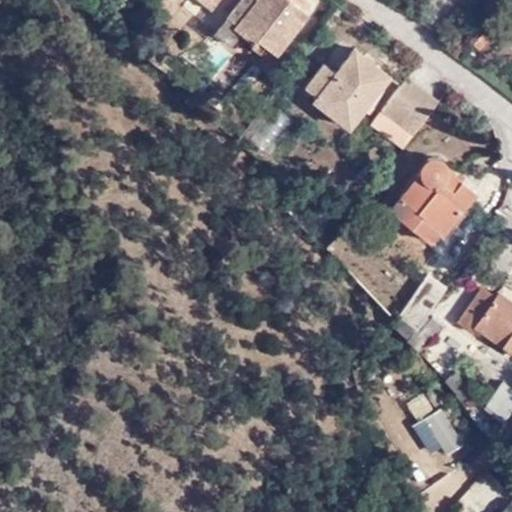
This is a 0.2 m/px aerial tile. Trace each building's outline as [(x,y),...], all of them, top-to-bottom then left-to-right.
[(199,0),(210,9),(217,0),(199,0)] [(254,0),(238,0),(215,32),(231,46),(238,37),(268,60),(275,52),(260,40),(257,43),(234,26),(254,0)] [(254,0),(234,26),(257,43),(260,40),(275,52),(307,12),(292,0),(254,0)] [(147,15),(130,37),(136,42),(153,19),(147,15)] [(388,74),(355,48),(336,72),(323,62),(305,84),(317,95),(313,100),(347,127),(388,74)] [(381,109),(411,132),(435,100),(406,78),(381,109)] [(435,100),(411,132),(413,134),(438,102),(435,100)] [(444,162),(440,157),(431,155),(423,160),(419,167),(388,206),(426,238),(435,226),(440,230),(472,188),(447,167),(444,162)] [(344,261),(354,251),(343,240),(333,249),(344,261)] [(397,313),(415,326),(443,284),(426,271),(397,313)] [(511,309),(493,296),(480,285),(455,319),(467,329),(472,323),(511,353),(511,309)] [(511,299),(498,289),(493,296),(511,309),(511,299)] [(418,351),(440,324),(430,316),(409,342),(418,351)] [(484,407),(501,421),(511,405),(511,389),(500,381),(484,407)]
